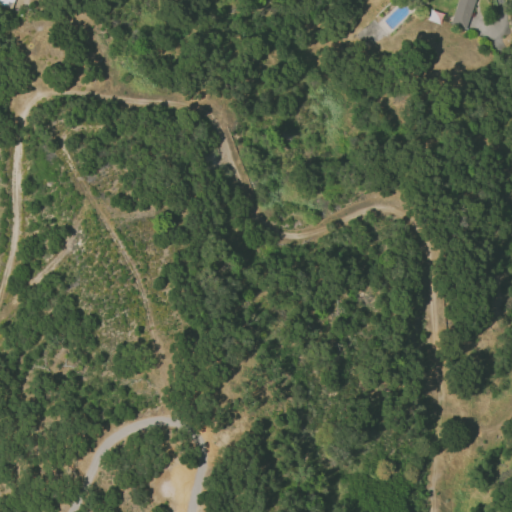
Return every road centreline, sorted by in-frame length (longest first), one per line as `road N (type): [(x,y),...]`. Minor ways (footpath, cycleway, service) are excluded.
road 1 (residential): [(511,404),(498,422),(470,427),(445,410),(424,225),(407,204),(384,202),(308,232),(266,227),(246,204),(202,108),(123,98)]
road 2 (track): [(123,98),(49,90),(27,97),(13,170),(12,250),(0,285)]
